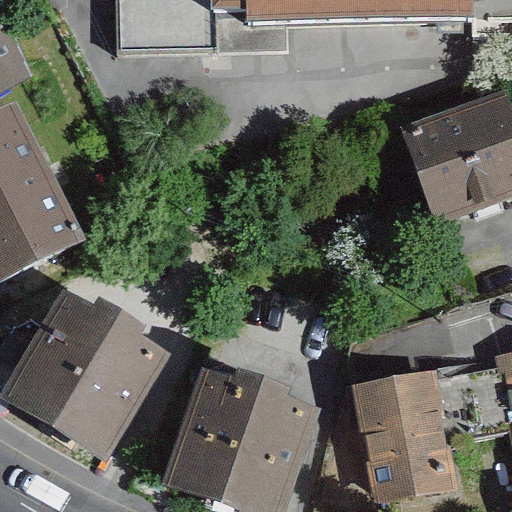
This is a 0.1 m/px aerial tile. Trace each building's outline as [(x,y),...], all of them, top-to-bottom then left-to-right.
[(125,0),(126,59),(294,57),(293,32),(252,32),(251,17),(217,17),(216,0),(125,0)] [(293,32),(476,29),(475,0),(216,0),(217,17),(251,17),(252,32),(293,32)] [(0,100),(36,81),(11,24),(0,32),(0,100)] [(415,143),(446,231),(511,207),(511,131),(505,112),(415,143)] [(0,294),(82,253),(15,123),(0,130),(0,294)] [(93,318),(66,302),(7,400),(106,459),(165,360),(135,342),(141,331),(100,307),(93,318)] [(507,371),(437,384),(436,379),(364,393),(385,505),(458,491),(450,450),(511,437),(511,365),(507,366),(507,371)] [(239,389),(208,379),(171,486),(246,511),(281,511),(314,415),(283,404),(287,392),(243,377),(239,389)]
